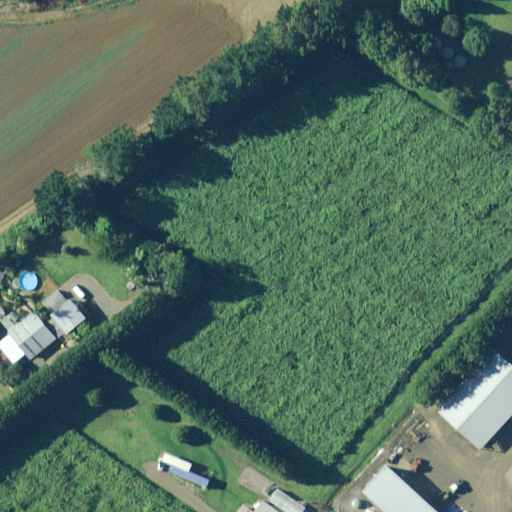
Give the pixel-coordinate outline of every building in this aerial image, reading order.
[(89,317),(73,299),(54,315),(69,334),(89,317)] [(17,326),(0,306),(0,314),(1,316),(0,317),(0,321),(32,359),(57,337),(35,311),(17,326)] [(511,351),(498,338),(437,400),(479,442),(511,407),(511,351)] [(461,511),(388,448),(362,477),(402,511),(461,511)] [(305,511),(308,509),(278,488),(271,499),(289,511),(305,511)] [(279,511),(264,501),(255,511),(245,505),(239,511),(279,511)]
